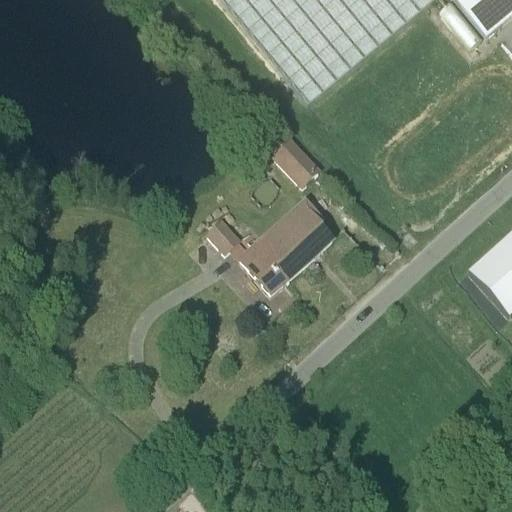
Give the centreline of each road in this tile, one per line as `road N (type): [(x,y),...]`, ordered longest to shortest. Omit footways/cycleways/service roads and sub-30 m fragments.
road 1 (unclassified): [(152,511),(511,186)]
road 2 (track): [(206,463),(137,372),(136,341),(148,318),(217,273)]
